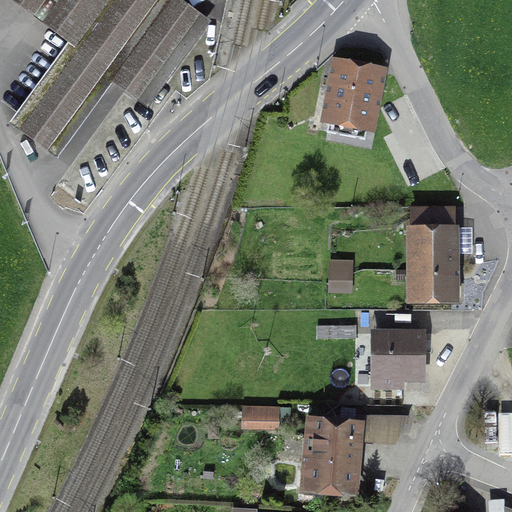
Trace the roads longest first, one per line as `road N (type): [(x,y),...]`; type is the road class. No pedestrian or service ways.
road 1 (secondary): [(344,0),(189,135),(128,202),(74,290),(0,465)]
road 2 (unclassified): [(364,0),(440,144),(511,205)]
road 3 (unclassified): [(511,278),(425,449)]
